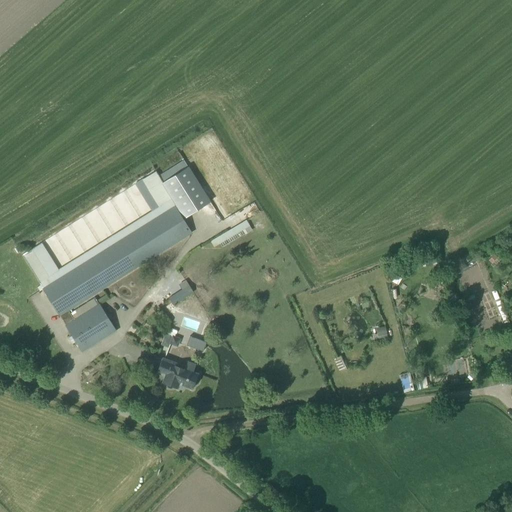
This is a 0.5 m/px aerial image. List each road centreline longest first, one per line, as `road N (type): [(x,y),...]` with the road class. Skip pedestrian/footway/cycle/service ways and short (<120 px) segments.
road 1 (track): [(177,434),(494,389)]
road 2 (unclassified): [(272,511),(177,434),(0,363)]
